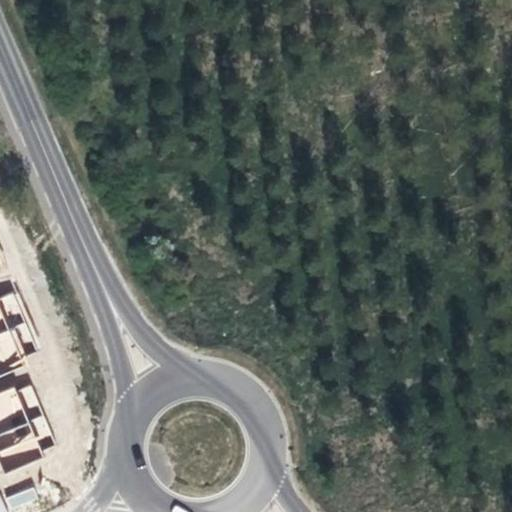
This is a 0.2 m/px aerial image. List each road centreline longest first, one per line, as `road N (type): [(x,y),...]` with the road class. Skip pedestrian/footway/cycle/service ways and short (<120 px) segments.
road 1 (tertiary): [(89,258),(0,26)]
road 2 (tertiary): [(89,258),(128,426)]
road 3 (tertiary): [(199,375),(143,325),(89,258)]
